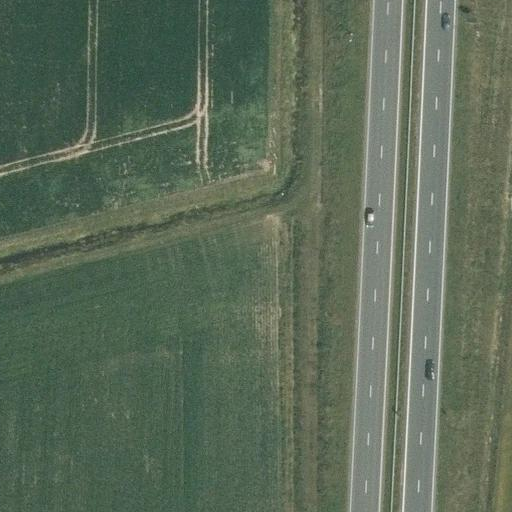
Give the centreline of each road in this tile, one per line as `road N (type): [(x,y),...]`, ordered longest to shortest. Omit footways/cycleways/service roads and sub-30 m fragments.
road 1 (trunk): [(416,511),(440,0)]
road 2 (trunk): [(387,0),(363,511)]
